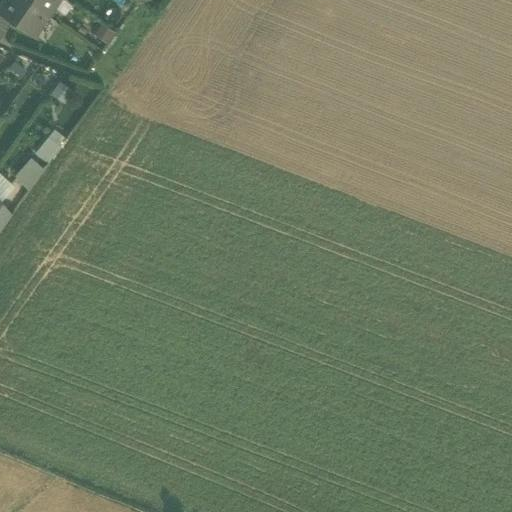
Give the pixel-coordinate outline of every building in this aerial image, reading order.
[(0,13),(12,22),(33,36),(47,16),(23,0),(3,0),(0,5),(0,13)] [(23,0),(47,16),(57,0),(23,0)] [(0,27),(6,32),(12,22),(0,13),(0,27)] [(47,162),(65,136),(53,127),(35,153),(47,162)] [(13,175),(28,189),(45,169),(30,156),(13,175)]
